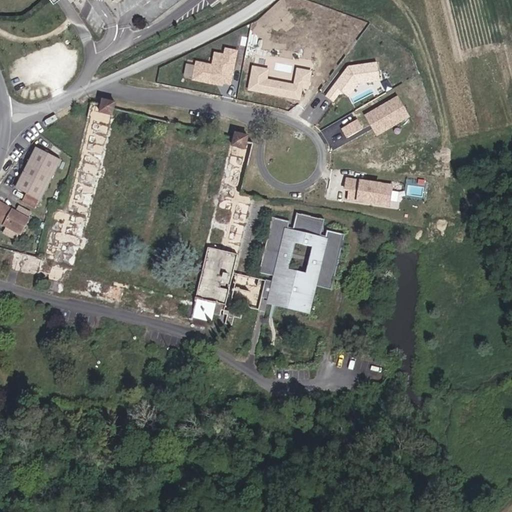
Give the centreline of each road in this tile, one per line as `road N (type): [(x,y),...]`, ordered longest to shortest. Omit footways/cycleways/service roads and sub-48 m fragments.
road 1 (unclassified): [(253,117),(284,118),(318,146),(319,175),(288,189),(262,170),(261,136)]
road 2 (unclassified): [(280,0),(233,31),(99,86)]
road 3 (unclassified): [(99,86),(253,117)]
